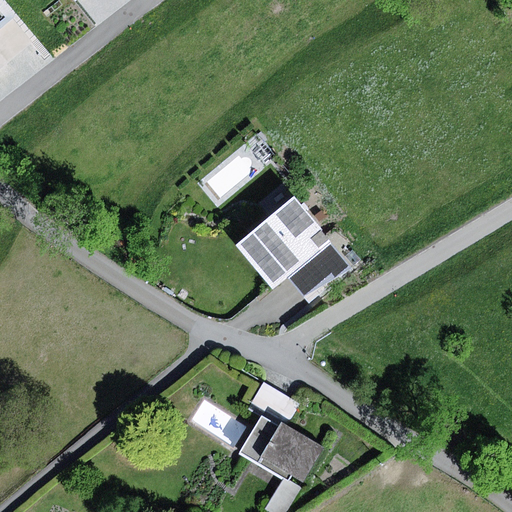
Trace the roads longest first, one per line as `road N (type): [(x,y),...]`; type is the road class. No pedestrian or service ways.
road 1 (residential): [(215,334),(334,391),(511,506)]
road 2 (track): [(268,356),(511,210)]
road 3 (residential): [(215,334),(3,511)]
road 4 (residential): [(0,189),(215,334)]
